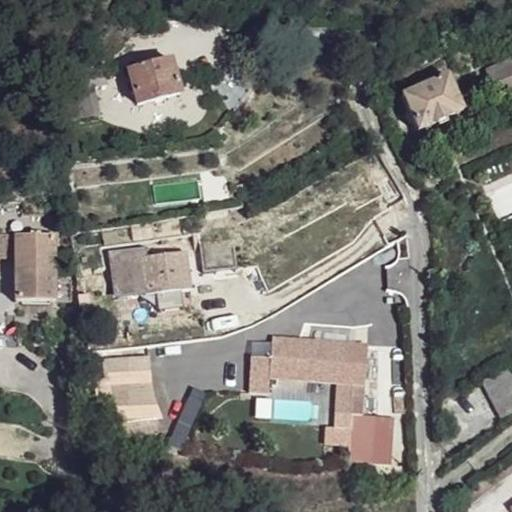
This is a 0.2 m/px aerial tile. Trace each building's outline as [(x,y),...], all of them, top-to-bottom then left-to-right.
[(128,70),(138,107),(179,97),(169,60),(128,70)] [(206,75),(229,117),(248,94),(230,61),(206,75)] [(486,72),(497,101),(511,95),(511,68),(510,63),(486,72)] [(63,89),(67,110),(97,105),(92,84),(105,81),(103,71),(64,79),(63,89)] [(427,78),(429,83),(441,78),(439,72),(427,78)] [(401,96),(416,133),(462,113),(446,76),(441,78),(429,83),(401,96)] [(97,105),(67,110),(69,121),(98,115),(97,105)] [(346,203),(334,210),(340,220),(351,213),(346,203)] [(0,257),(14,258),(14,303),(55,303),(55,235),(0,235),(0,257)] [(102,249),(107,285),(121,283),(126,317),(150,314),(148,298),(191,293),(187,253),(184,253),(181,236),(145,241),(148,258),(141,259),(142,273),(135,273),(125,275),(121,246),(102,249)] [(141,259),(134,259),(135,273),(142,273),(141,259)] [(367,346),(273,339),(269,378),(353,385),(350,414),(362,415),(367,346)] [(145,356),(98,365),(113,449),(160,440),(145,356)] [(480,382),(494,410),(511,400),(511,373),(508,367),(480,382)] [(511,400),(494,410),(500,421),(511,414),(511,400)]
